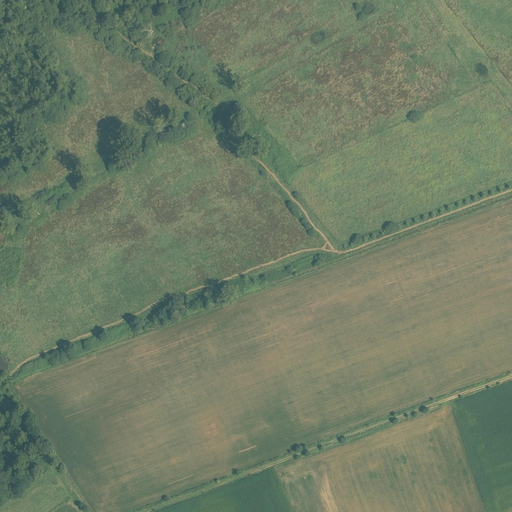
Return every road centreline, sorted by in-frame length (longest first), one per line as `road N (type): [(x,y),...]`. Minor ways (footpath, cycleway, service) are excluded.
road 1 (track): [(511,376),(147,511)]
road 2 (track): [(329,246),(239,273),(22,362),(0,384)]
road 3 (track): [(511,190),(341,253),(329,246)]
road 4 (track): [(221,114),(329,246)]
